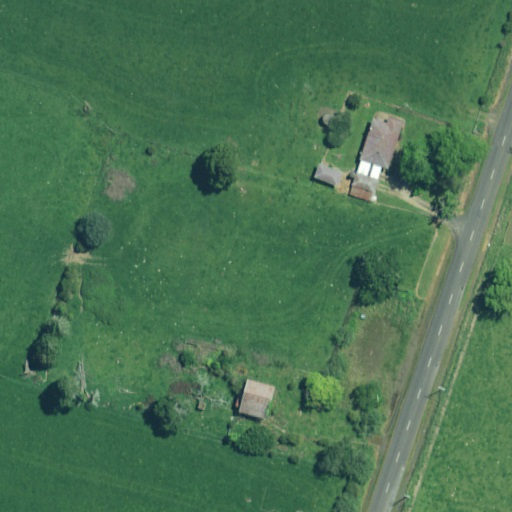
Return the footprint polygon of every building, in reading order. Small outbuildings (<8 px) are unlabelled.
[(363,159),(363,161),(382,167),(391,169),(405,122),(377,113),(363,159)] [(382,167),(363,161),(358,174),(378,180),(382,167)] [(344,172),(321,163),(315,177),(338,187),(344,172)] [(378,184),(356,176),(350,192),(372,201),(378,184)] [(276,388),(249,381),(246,391),(241,390),(237,406),(241,408),(240,412),(268,419),(276,388)]
